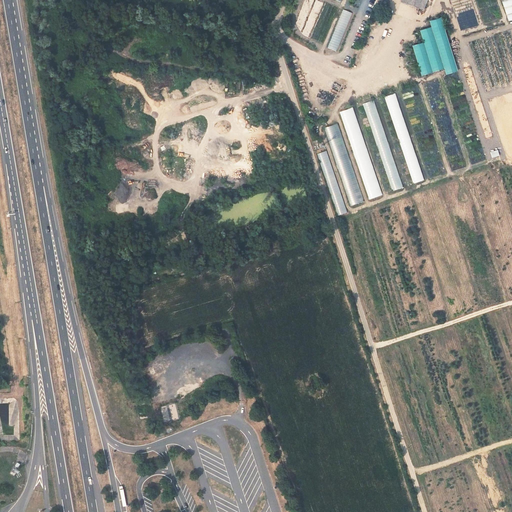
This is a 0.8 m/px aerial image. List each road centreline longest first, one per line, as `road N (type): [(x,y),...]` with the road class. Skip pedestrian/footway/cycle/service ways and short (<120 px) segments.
road 1 (unclassified): [(285,0),(276,34),(285,78),(425,511)]
road 2 (motorway): [(92,511),(27,115)]
road 3 (motorway): [(104,435),(27,115)]
road 4 (motorway): [(22,237),(68,511)]
road 5 (track): [(285,78),(138,61),(66,40)]
road 6 (motorway): [(22,237),(39,457)]
road 7 (unknown): [(276,34),(355,74),(390,61),(406,26)]
road 8 (motorway): [(0,101),(22,237)]
